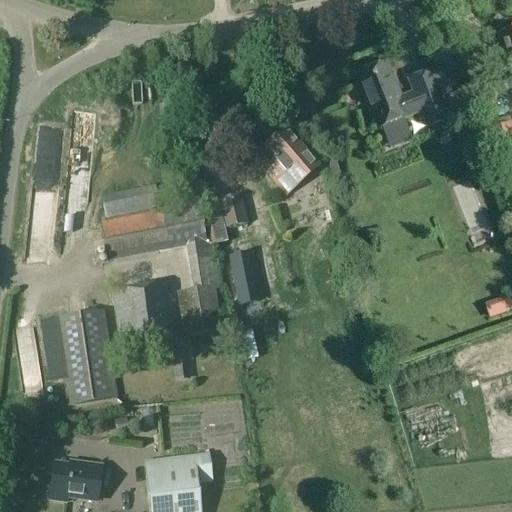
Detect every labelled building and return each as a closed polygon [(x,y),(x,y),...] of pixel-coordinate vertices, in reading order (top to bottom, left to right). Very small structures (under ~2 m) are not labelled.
[(508,67),(509,67),(511,75),(511,32),(499,36),(508,67)] [(357,76),(378,131),(421,114),(413,93),(401,98),(387,64),(357,76)] [(433,69),(407,79),(413,93),(421,114),(427,128),(452,118),(433,69)] [(489,162),(511,155),(511,123),(481,131),(489,162)] [(314,171),(283,135),(265,150),(273,160),(270,162),(272,165),(263,173),(284,197),(314,171)] [(241,198),(218,203),(224,229),(246,224),(241,198)] [(227,244),(217,202),(202,206),(213,247),(227,244)] [(192,288),(192,292),(212,289),(213,293),(218,292),(209,240),(205,241),(198,204),(99,221),(104,250),(184,237),(192,288)] [(258,304),(251,265),(231,269),(239,308),(258,304)] [(171,342),(162,285),(112,294),(121,350),(171,342)] [(192,292),(177,294),(183,338),(219,333),(213,293),(212,289),(192,292)] [(511,296),(486,305),(491,320),(511,312),(511,296)] [(101,312),(53,320),(66,408),(115,400),(101,312)] [(175,382),(186,381),(183,355),(172,356),(175,382)] [(208,456),(195,458),(143,464),(148,511),(201,511),(198,486),(211,485),(208,456)] [(67,505),(68,498),(95,502),(99,468),(68,464),(68,468),(52,466),(47,503),(67,505)]
